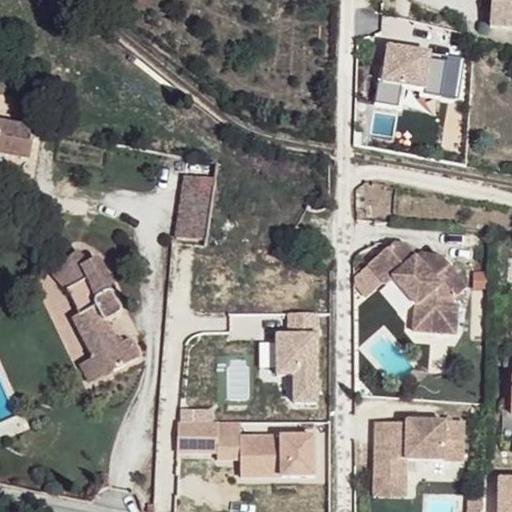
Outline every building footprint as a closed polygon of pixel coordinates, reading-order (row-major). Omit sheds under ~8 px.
[(511,0),(494,0),(492,30),(511,30),(511,0)] [(429,55),(388,49),(382,85),(378,84),(374,106),(398,110),(402,87),(424,91),(423,96),(440,99),(446,63),(429,60),(429,55)] [(40,108),(21,104),(17,127),(1,124),(0,126),(0,155),(30,160),(36,130),(40,108)] [(188,179),(177,237),(207,242),(217,184),(188,179)] [(427,269),(417,256),(409,243),(394,242),(370,262),(386,281),(392,277),(415,304),(413,330),(455,333),(457,306),(451,299),(427,269)] [(74,315),(96,353),(104,349),(116,368),(139,355),(141,353),(139,343),(134,338),(126,337),(121,338),(111,318),(117,316),(121,311),(123,307),(123,303),(115,289),(117,288),(101,263),(94,259),(89,259),(83,259),(76,250),(52,273),(67,289),(79,311),(74,315)] [(424,251),(417,256),(427,269),(443,256),(424,251)] [(468,284),(443,256),(427,269),(451,299),(468,284)] [(386,281),(370,262),(362,269),(378,288),(386,281)] [(104,349),(96,353),(82,361),(93,380),(116,368),(104,349)] [(18,414),(0,424),(0,441),(26,427),(18,414)] [(222,424),(182,423),(181,454),(221,455),(222,424)] [(374,423),(370,475),(402,477),(404,463),(460,466),(464,427),(406,424),(405,426),(374,423)] [(222,424),(221,455),(221,461),(244,462),(245,440),(245,425),(222,424)] [(318,442),(245,440),(244,462),(244,480),(317,482),(318,442)] [(402,477),(370,475),(369,475),(367,496),(401,500),(402,477)] [(511,511),(511,479),(499,479),(498,511),(511,511)]
